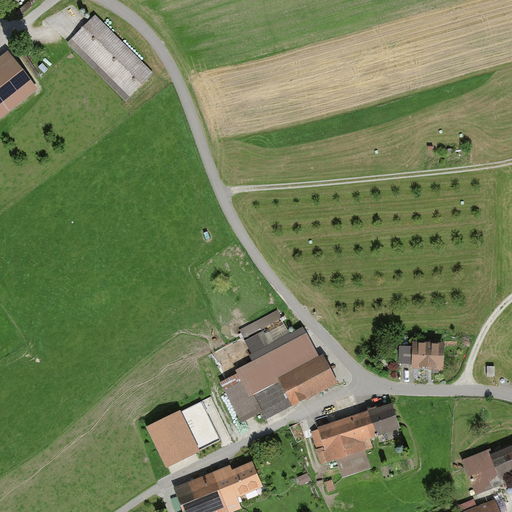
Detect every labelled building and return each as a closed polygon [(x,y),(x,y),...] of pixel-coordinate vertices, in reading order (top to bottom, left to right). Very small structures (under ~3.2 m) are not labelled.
[(96,20),(71,46),(129,101),(154,74),(96,20)] [(0,123),(41,89),(12,54),(0,64),(0,123)] [(270,420),(342,384),(328,354),(323,357),(312,334),(239,370),(246,383),(229,391),(246,424),(267,413),(270,420)] [(418,369),(449,370),(450,347),(407,346),(406,364),(418,364),(418,369)] [(400,430),(393,407),(319,432),(327,454),(333,452),(341,475),(373,464),(365,442),(400,430)] [(198,411),(172,423),(183,448),(210,436),(198,411)] [(495,450),(465,462),(477,495),(495,488),(492,480),(511,472),(511,450),(497,456),(495,450)] [(234,465),(175,489),(184,511),(235,511),(247,507),(244,499),(269,488),(259,463),(237,472),(234,465)] [(499,511),(496,503),(471,511),(499,511)]
